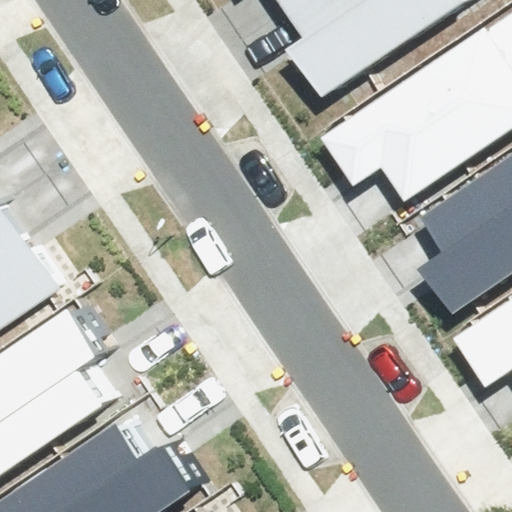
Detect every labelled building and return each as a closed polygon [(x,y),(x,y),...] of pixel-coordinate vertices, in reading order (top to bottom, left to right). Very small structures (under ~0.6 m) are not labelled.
[(330,0),(338,11),(309,31),(350,91),(486,0),(330,0)] [(511,0),(504,0),(335,121),(366,164),(397,142),(422,175),(511,110),(511,0)] [(0,148),(0,201),(25,185),(0,148)] [(511,158),(441,207),(462,237),(432,257),(460,297),(511,260),(511,158)] [(25,185),(0,201),(0,328),(84,273),(25,185)] [(511,281),(455,322),(486,365),(511,346),(511,281)] [(94,294),(0,360),(0,467),(121,383),(103,358),(128,341),(94,294)] [(0,511),(157,511),(215,473),(183,425),(158,442),(141,417),(0,510),(0,511)] [(242,511),(230,493),(202,511),(242,511)]
